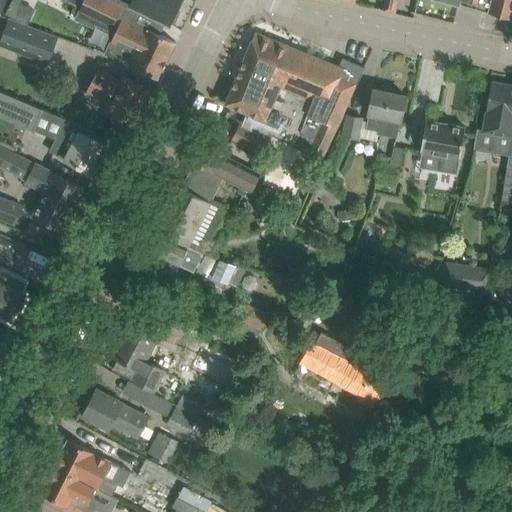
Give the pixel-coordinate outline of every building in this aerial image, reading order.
[(10,0),(5,13),(27,24),(34,10),(20,3),(21,0),(10,0)] [(86,0),(83,9),(115,24),(124,6),(110,0),(86,0)] [(110,0),(124,6),(129,9),(131,5),(169,24),(170,22),(173,23),(179,11),(176,10),(180,0),(110,0)] [(397,0),(384,0),(382,10),(395,13),(398,0),(397,0)] [(511,0),(475,0),(475,2),(489,6),(487,12),(511,18),(511,0)] [(0,40),(0,45),(48,63),(58,37),(8,18),(0,40)] [(128,64),(158,79),(176,42),(147,28),(146,30),(122,21),(116,36),(108,55),(128,64)] [(242,124),(270,138),(272,135),(323,158),(343,115),(342,114),(356,84),(358,85),(365,67),(355,63),(348,80),(340,77),(343,69),(255,33),(226,103),(247,112),(242,124)] [(103,109),(113,115),(130,124),(149,90),(122,75),(120,80),(99,69),(85,93),(106,104),(103,109)] [(511,136),(511,85),(491,82),(482,131),(511,136)] [(369,114),(366,129),(378,131),(377,134),(397,138),(401,121),(402,115),(406,95),(374,89),(369,110),(369,114)] [(62,127),(58,136),(56,139),(50,151),(65,159),(90,172),(96,158),(100,160),(106,149),(102,147),(104,143),(91,137),(94,132),(82,127),(82,128),(0,92),(0,117),(45,136),(52,122),(62,127)] [(338,134),(320,174),(333,179),(336,171),(335,170),(349,139),(358,140),(359,140),(363,121),(363,118),(346,114),(342,135),(341,135),(338,134)] [(426,120),(420,151),(440,155),(437,171),(457,174),(465,127),(426,120)] [(262,155),(270,138),(242,124),(242,125),(239,124),(232,139),(262,155)] [(188,160),(206,169),(240,186),(246,189),(251,192),(260,174),(224,155),(230,143),(203,129),(188,160)] [(395,143),(391,163),(404,165),(407,145),(395,143)] [(0,145),(0,165),(2,166),(19,175),(27,179),(25,182),(45,192),(32,216),(61,231),(83,187),(53,172),(52,173),(27,160),(10,151),(0,145)] [(175,184),(152,228),(188,247),(211,203),(175,184)] [(240,186),(237,192),(243,195),(246,189),(240,186)] [(0,218),(15,224),(23,206),(0,196),(0,218)] [(351,211),(339,212),(339,221),(351,221),(351,211)] [(202,254),(188,247),(152,228),(153,229),(150,233),(146,235),(143,241),(144,246),(144,247),(178,264),(193,272),(202,254)] [(211,277),(237,288),(245,270),(219,259),(211,277)] [(472,290),(472,288),(486,291),(489,270),(475,268),(475,266),(445,261),(443,273),(435,272),(433,284),(472,290)] [(0,312),(12,319),(17,308),(20,310),(26,300),(23,298),(25,294),(20,291),(25,283),(3,272),(0,277),(0,312)] [(494,274),(493,288),(505,290),(506,282),(501,275),(494,274)] [(289,312),(309,322),(324,293),(309,289),(307,293),(300,290),(289,312)] [(234,328),(255,339),(268,315),(247,304),(234,328)] [(145,360),(149,353),(158,336),(130,321),(111,356),(118,359),(113,369),(153,391),(159,380),(164,370),(145,360)] [(300,363),(318,373),(373,402),(375,398),(379,400),(387,385),(383,383),(385,379),(354,362),(360,352),(321,332),(315,344),(312,342),(300,363)] [(418,340),(415,355),(438,359),(440,344),(418,340)] [(137,385),(131,397),(167,416),(173,404),(137,385)] [(82,415),(99,424),(110,430),(113,424),(139,438),(150,417),(134,409),(124,404),(124,403),(96,388),(82,415)] [(183,394),(177,405),(195,414),(201,403),(183,394)] [(199,413),(213,420),(220,406),(206,399),(199,413)] [(196,419),(197,417),(176,406),(166,425),(188,437),(191,430),(199,435),(205,424),(196,419)] [(147,453),(167,464),(179,441),(159,431),(147,453)] [(69,440),(55,466),(95,487),(102,471),(103,472),(109,461),(94,453),(69,440)] [(95,487),(55,466),(41,493),(59,502),(66,506),(64,509),(70,511),(95,511),(98,506),(87,501),(95,487)] [(357,503),(352,511),(374,511),(357,503)]
